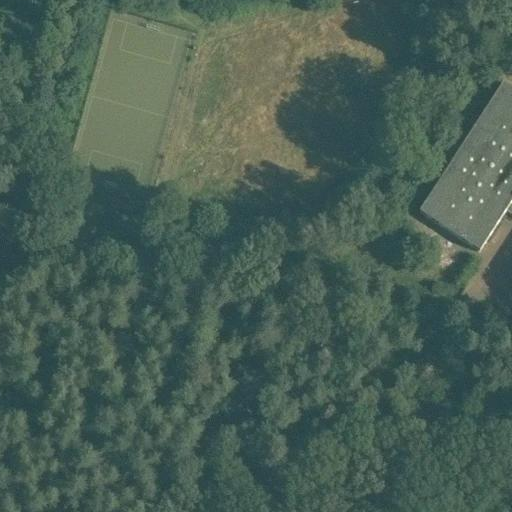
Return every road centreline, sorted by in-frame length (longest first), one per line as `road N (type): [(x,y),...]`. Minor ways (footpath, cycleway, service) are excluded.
road 1 (unclassified): [(505,252),(463,314),(446,322),(0,265)]
road 2 (track): [(399,221),(511,55)]
road 3 (track): [(0,173),(72,0)]
